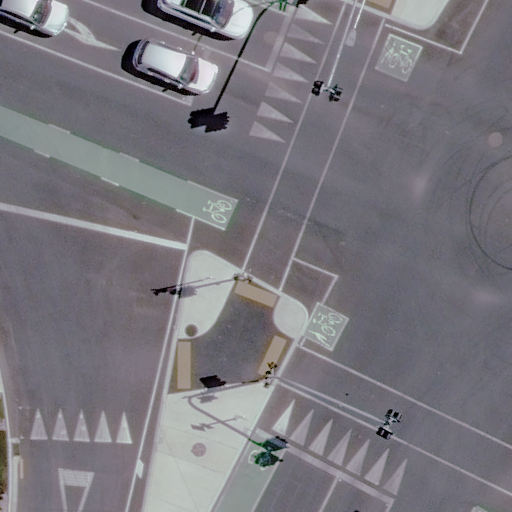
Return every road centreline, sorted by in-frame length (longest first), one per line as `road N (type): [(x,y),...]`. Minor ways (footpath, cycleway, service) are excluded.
road 1 (secondary): [(0,0),(511,201)]
road 2 (secondary): [(72,511),(66,364),(50,273),(0,136)]
road 3 (secondary): [(353,511),(511,201)]
